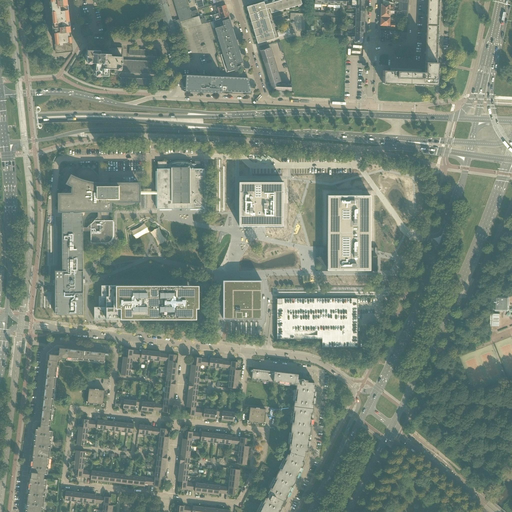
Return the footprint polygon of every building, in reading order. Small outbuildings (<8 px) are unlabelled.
[(50,0),(52,17),(67,16),(66,16),(66,11),(68,11),(68,10),(65,10),(65,3),(65,0),(50,0)] [(180,22),(179,19),(174,21),(172,22),(172,19),(171,19),(171,16),(170,13),(169,10),(168,7),(168,6),(167,4),(166,1),(165,0),(156,0),(157,0),(157,1),(158,3),(158,4),(159,6),(159,7),(160,9),(159,9),(159,10),(160,9),(161,12),(160,12),(160,13),(161,13),(161,15),(162,15),(162,18),(163,21),(164,24),(165,27),(166,30),(166,31),(166,30),(167,33),(168,38),(181,34),(180,32),(182,31),(179,22),(180,22)] [(172,0),(176,10),(189,6),(187,0),(172,0)] [(264,2),(247,7),(257,44),(274,39),(266,10),(270,9),(271,13),(302,4),(300,0),(281,0),(265,5),(264,2)] [(217,5),(213,6),(215,14),(227,11),(225,5),(221,6),(220,7),(218,7),(217,7),(217,5)] [(176,10),(179,19),(180,22),(193,18),(191,12),(189,6),(176,10)] [(427,6),(426,25),(427,25),(436,25),(438,25),(439,7),(437,7),(428,6),(427,6)] [(215,19),(213,20),(213,22),(220,19),(221,19),(224,18),(229,16),(227,11),(215,14),(213,15),(215,19)] [(67,16),(52,17),(56,53),(72,51),(71,42),(69,43),(68,38),(70,38),(70,37),(68,37),(68,32),(68,29),(67,22),(69,21),(67,21),(66,16),(67,16)] [(196,17),(193,18),(180,22),(179,22),(182,31),(186,30),(185,30),(202,25),(199,16),(196,17)] [(381,17),(380,25),(389,26),(389,27),(394,27),(395,24),(389,23),(389,18),(381,17)] [(230,19),(227,20),(222,21),(223,26),(215,28),(223,54),(220,55),(226,73),(235,70),(235,72),(239,71),(238,69),(241,68),(240,66),(237,66),(237,65),(243,63),(242,58),(240,53),(231,24),(230,19)] [(426,25),(426,44),(427,44),(436,44),(437,44),(438,25),(436,25),(427,25),(426,25)] [(290,27),(276,31),(278,37),(290,34),(290,27)] [(427,44),(426,44),(425,61),(425,63),(435,63),(436,63),(437,61),(437,44),(436,44),(427,44)] [(86,63),(92,63),(95,63),(95,70),(93,71),(95,72),(95,75),(108,76),(108,69),(121,69),(122,48),(108,48),(108,52),(109,53),(108,54),(107,54),(107,53),(107,52),(105,50),(105,51),(104,51),(102,49),(101,51),(87,50),(87,55),(85,56),(87,57),(86,63)] [(291,91),(291,90),(291,84),(281,84),(270,48),(261,51),(261,50),(260,50),(270,84),(271,84),(271,86),(270,86),(270,87),(271,86),(272,90),(280,91),(280,90),(289,91),(291,91)] [(128,72),(151,74),(156,74),(156,62),(128,61),(128,72)] [(410,71),(409,84),(436,85),(436,73),(436,67),(436,63),(435,63),(425,63),(425,67),(425,71),(425,72),(421,72),(410,71)] [(382,83),(409,84),(410,71),(383,70),(382,83)] [(179,74),(183,87),(184,88),(185,89),(187,90),(192,90),(194,90),(208,91),(210,91),(211,91),(212,91),(220,92),(252,93),(250,93),(250,88),(251,88),(248,78),(247,78),(220,77),(193,75),(190,75),(186,75),(180,77),(179,74)] [(157,169),(157,192),(157,195),(157,209),(163,209),(167,209),(204,209),(204,169),(203,161),(194,162),(194,169),(192,169),(192,163),(189,162),(187,162),(185,161),(183,161),(180,161),(178,161),(176,161),(174,162),(171,162),(169,163),(169,169),(167,169),(166,162),(157,162),(157,169)] [(53,280),(52,281),(53,281),(53,282),(53,283),(54,283),(55,283),(55,292),(55,314),(70,314),(78,314),(83,314),(83,285),(83,283),(84,283),(84,282),(85,282),(85,281),(85,280),(84,280),(84,279),(83,279),(83,278),(82,242),(82,231),(91,231),(91,239),(91,242),(91,243),(105,243),(108,242),(109,242),(109,241),(110,241),(111,240),(112,239),(112,238),(113,237),(113,236),(113,235),(113,220),(109,220),(109,210),(110,210),(110,201),(115,201),(115,203),(118,203),(121,204),(124,204),(127,204),(130,203),(133,203),(133,201),(139,201),(139,194),(139,191),(139,183),(109,184),(103,184),(99,183),(97,183),(97,179),(97,178),(96,177),(96,176),(96,175),(95,174),(95,173),(94,173),(93,172),(93,171),(92,171),(91,170),(90,170),(89,170),(89,169),(88,169),(87,169),(86,169),(85,169),(84,169),(83,169),(82,170),(81,170),(80,171),(79,172),(78,173),(77,174),(76,176),(76,177),(75,178),(71,176),(68,183),(73,186),(73,188),(72,190),(72,192),(72,194),(59,194),(59,210),(70,210),(70,213),(62,213),(62,220),(62,242),(62,270),(55,270),(55,278),(54,278),(54,279),(53,279),(53,280)] [(239,182),(239,226),(241,227),(243,226),(244,227),(246,226),(248,227),(250,226),(252,227),(253,226),(261,226),(262,227),(264,226),(266,227),(268,226),(270,227),(271,226),(273,227),(275,226),(277,227),(279,226),(280,227),(282,226),(283,226),(283,182),(282,182),(239,182)] [(316,256),(316,271),(377,271),(377,270),(376,270),(376,257),(377,257),(377,256),(370,256),(370,254),(371,254),(371,253),(372,253),(372,252),(372,251),(371,251),(371,250),(370,250),(370,195),(327,195),(327,250),(326,250),(326,251),(325,251),(325,252),(325,253),(326,253),(326,254),(327,254),(327,256),(316,256)] [(261,280),(223,281),(223,319),(261,319),(261,280)] [(94,307),(94,319),(191,319),(196,319),(196,308),(198,308),(198,285),(183,285),(160,285),(101,285),(101,296),(99,296),(99,307),(94,307)] [(359,347),(359,296),(278,296),(278,310),(278,337),(323,337),(323,348),(359,347)] [(495,311),(507,311),(509,310),(509,298),(508,297),(496,297),(494,298),(494,310),(495,311)] [(38,426),(37,429),(49,430),(50,425),(58,361),(61,358),(104,363),(105,353),(59,348),(59,352),(51,352),(51,354),(49,354),(40,426),(38,426)] [(141,359),(147,360),(148,351),(142,350),(142,352),(133,350),(132,357),(141,358),(141,359)] [(159,360),(168,361),(169,355),(160,354),(160,352),(154,351),(153,360),(159,361),(159,360)] [(210,359),(201,358),(200,365),(209,366),(209,367),(215,367),(216,358),(210,358),(210,359)] [(220,359),(216,358),(215,367),(221,368),(222,367),(230,368),(231,362),(222,361),(222,359),(220,359)] [(290,449),(290,452),(305,457),(306,451),(308,451),(315,386),(314,386),(314,383),(307,382),(307,380),(304,380),(304,379),(301,379),(297,379),(298,374),(253,369),(251,379),(296,385),(289,449),(290,449)] [(98,389),(95,389),(89,389),(89,391),(87,402),(89,402),(88,403),(93,404),(97,404),(101,404),(101,403),(103,404),(104,390),(98,390),(98,389)] [(123,408),(129,409),(130,400),(124,399),(124,397),(121,397),(120,403),(123,403),(123,408)] [(136,405),(139,405),(139,399),(136,398),(136,401),(130,400),(129,409),(135,410),(136,405)] [(141,411),(147,411),(148,402),(142,401),(143,399),(139,399),(139,405),(142,406),(141,411)] [(154,410),(162,411),(163,405),(154,404),(155,403),(148,402),(147,411),(153,412),(154,410)] [(259,408),(256,407),(256,408),(250,407),(248,421),(250,421),(249,422),(254,422),(254,423),(258,423),(262,423),(262,422),(264,422),(265,409),(259,408)] [(203,418),(209,419),(210,409),(204,409),(204,410),(195,408),(195,415),(203,416),(203,418)] [(216,414),(219,415),(220,408),(217,408),(216,410),(210,409),(209,419),(215,419),(216,414)] [(221,420),(227,421),(229,411),(222,411),(223,408),(220,408),(219,415),(222,415),(221,420)] [(229,411),(227,421),(234,421),(234,416),(237,417),(238,410),(235,410),(235,412),(229,411)] [(97,421),(89,420),(88,427),(97,428),(97,429),(103,430),(104,420),(97,420),(97,421)] [(151,434),(159,435),(160,429),(151,428),(152,426),(146,425),(145,425),(144,434),(151,435),(151,434)] [(25,511),(42,511),(47,479),(44,479),(44,474),(47,474),(52,430),(49,430),(37,429),(35,428),(30,472),(31,472),(30,477),(29,477),(27,494),(25,511)] [(193,432),(192,439),(200,440),(200,441),(207,442),(208,432),(202,432),(201,433),(193,432)] [(226,435),(225,444),(231,444),(240,445),(240,438),(232,437),(232,435),(226,435)] [(305,457),(290,452),(289,454),(287,454),(268,493),(269,493),(267,498),(265,497),(257,511),(279,511),(282,506),(284,507),(285,505),(281,502),(282,500),(285,501),(304,462),(303,462),(305,457)] [(96,481),(97,481),(98,472),(92,471),(92,472),(83,471),(82,477),(91,478),(91,480),(96,480),(96,481)] [(145,484),(154,485),(155,479),(146,478),(146,477),(140,476),(139,485),(145,486),(145,484)] [(95,504),(103,504),(104,497),(96,496),(95,504)]
